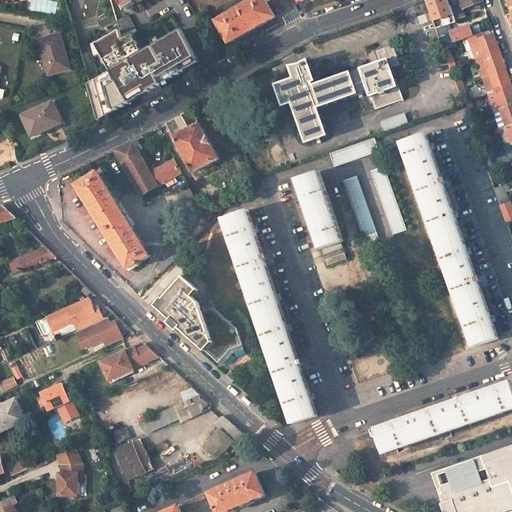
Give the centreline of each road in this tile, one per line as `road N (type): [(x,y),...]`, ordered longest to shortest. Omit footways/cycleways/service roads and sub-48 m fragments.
road 1 (unclassified): [(453,129),(440,121),(396,136),(383,156),(334,175),(317,163),(267,183),(344,419)]
road 2 (unclassified): [(20,179),(41,221),(287,455)]
road 3 (unclassified): [(20,179),(136,125),(302,30)]
road 4 (unclassified): [(344,419),(511,362)]
road 5 (unclassified): [(467,168),(511,297)]
